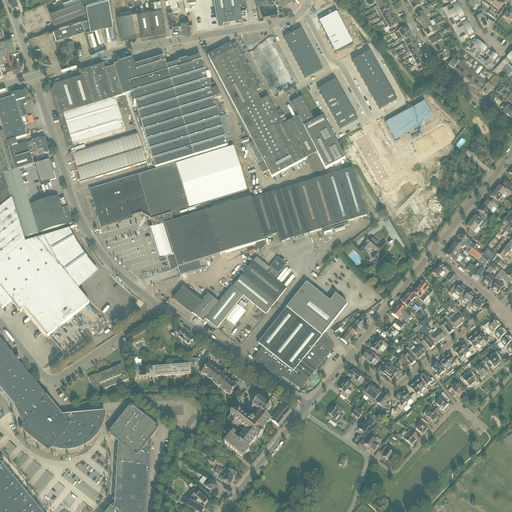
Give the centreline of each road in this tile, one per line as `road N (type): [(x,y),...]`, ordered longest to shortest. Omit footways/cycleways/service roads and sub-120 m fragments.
road 1 (unclassified): [(33,76),(121,50),(278,22),(309,0)]
road 2 (unclassified): [(153,307),(104,258),(78,215),(33,76)]
road 3 (unknown): [(237,29),(313,163),(311,176),(272,190)]
road 4 (unclassified): [(153,307),(51,380),(0,322)]
road 5 (residential): [(349,356),(392,391),(499,306)]
road 6 (residential): [(307,405),(153,307)]
road 7 (unknown): [(244,362),(328,246),(361,226)]
road 8 (residential): [(511,129),(435,68),(398,0)]
road 9 (residential): [(349,356),(433,251)]
road 10 (residential): [(433,251),(511,152)]
road 11 (residential): [(223,511),(301,412)]
